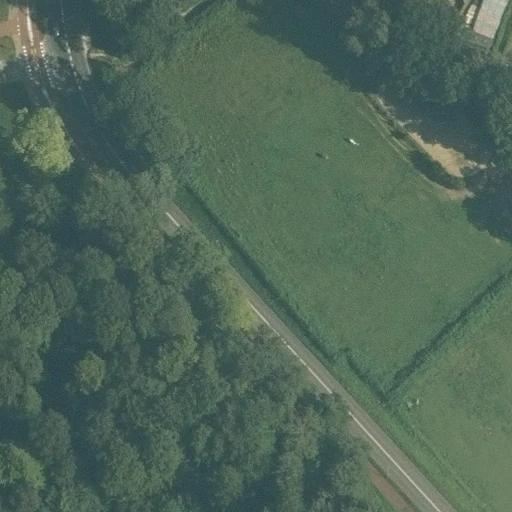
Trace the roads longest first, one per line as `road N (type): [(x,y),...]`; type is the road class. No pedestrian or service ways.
road 1 (tertiary): [(438,511),(123,166),(82,100),(69,55)]
road 2 (track): [(24,228),(104,265),(255,433),(311,511)]
road 3 (track): [(511,115),(483,91),(484,75),(434,13)]
road 4 (track): [(0,331),(24,228),(2,213)]
